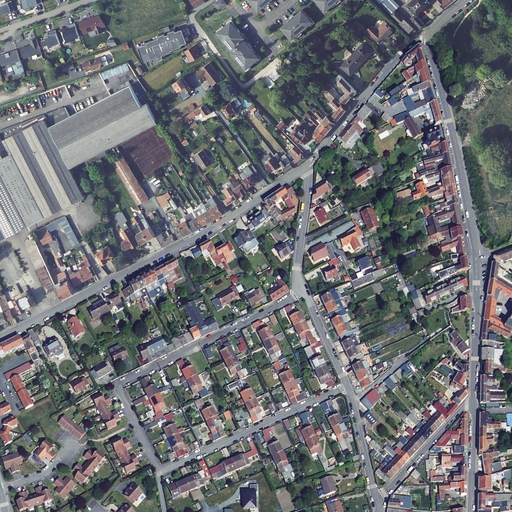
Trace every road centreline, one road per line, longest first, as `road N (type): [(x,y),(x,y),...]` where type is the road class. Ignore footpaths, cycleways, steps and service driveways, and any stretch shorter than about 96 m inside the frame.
road 1 (residential): [(304,291),(117,390),(160,470),(347,385)]
road 2 (residential): [(0,338),(195,236),(307,164)]
road 3 (tertiary): [(430,36),(475,256)]
road 4 (residential): [(307,164),(408,44),(430,36)]
road 5 (residential): [(473,397),(375,502)]
road 6 (tertiary): [(475,256),(473,397)]
road 7 (residential): [(307,164),(297,269),(304,291)]
road 8 (residential): [(347,385),(375,502)]
